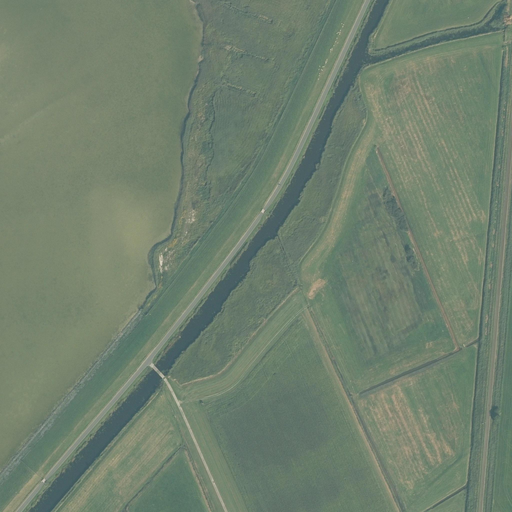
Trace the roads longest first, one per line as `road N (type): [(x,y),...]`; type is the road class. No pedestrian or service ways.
road 1 (tertiary): [(19,511),(263,211),(367,0)]
road 2 (track): [(225,511),(169,386),(146,361)]
